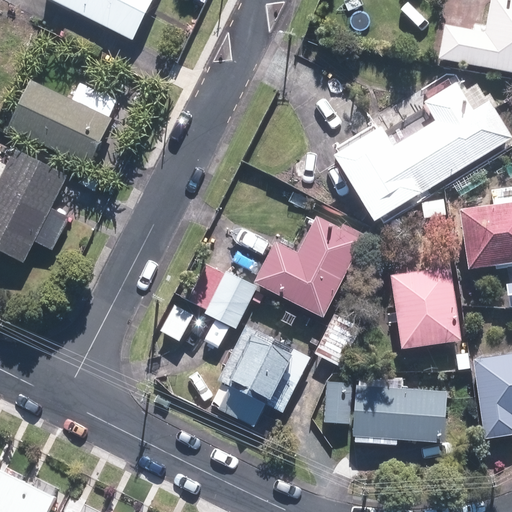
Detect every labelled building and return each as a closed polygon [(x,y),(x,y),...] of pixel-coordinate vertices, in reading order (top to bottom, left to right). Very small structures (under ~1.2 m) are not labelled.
[(42,0),(128,42),(149,0),(42,0)] [(443,29),(437,62),(511,75),(511,3),(495,0),(489,0),(483,37),(443,29)] [(0,97),(9,77),(0,72),(0,97)] [(30,83),(7,130),(86,169),(109,122),(30,83)] [(331,161),(370,225),(510,140),(487,104),(471,114),(454,86),(422,106),(433,124),(389,151),(377,133),(331,161)] [(64,178),(12,152),(0,177),(0,253),(22,264),(32,242),(50,251),(65,219),(48,210),(64,178)] [(445,200),(417,202),(419,220),(447,217),(445,200)] [(511,207),(458,215),(466,271),(511,264),(511,207)] [(252,285),(321,319),(362,238),(342,228),(340,233),(313,220),(295,256),(273,244),(252,285)] [(447,270),(388,278),(399,352),(458,343),(447,270)] [(235,330),(255,289),(224,274),(204,315),(235,330)] [(511,281),(500,283),(502,303),(511,301),(511,281)] [(193,318),(172,304),(154,330),(175,344),(193,318)] [(336,369),(362,328),(335,311),(309,352),(336,369)] [(306,361),(244,329),(217,382),(229,388),(219,408),(252,425),(263,405),(279,414),(306,361)] [(511,355),(472,362),(484,439),(511,434),(511,419),(511,420),(511,419),(511,355)] [(443,394),(353,389),(350,439),(440,445),(443,394)] [(1,463),(0,465),(0,511),(11,511),(30,477),(1,463)] [(30,477),(11,511),(47,511),(58,492),(30,477)]
